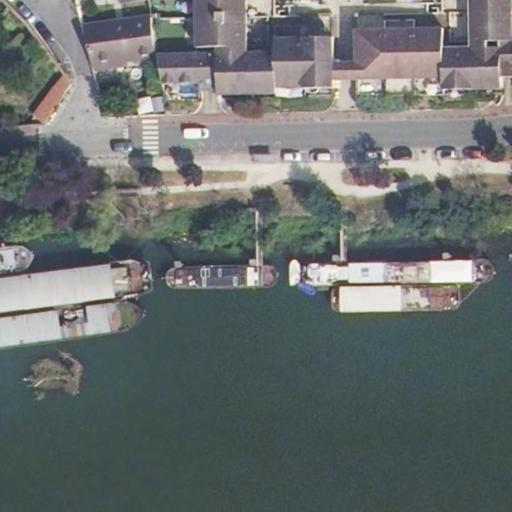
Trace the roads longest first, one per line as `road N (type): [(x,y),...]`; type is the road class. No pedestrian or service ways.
road 1 (residential): [(81,144),(511,130)]
road 2 (residential): [(81,144),(75,53),(39,0)]
